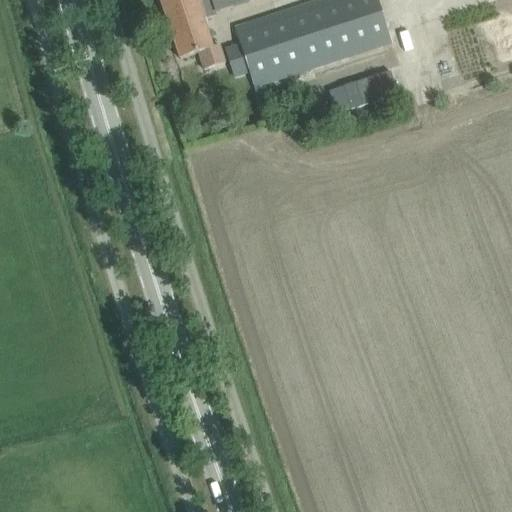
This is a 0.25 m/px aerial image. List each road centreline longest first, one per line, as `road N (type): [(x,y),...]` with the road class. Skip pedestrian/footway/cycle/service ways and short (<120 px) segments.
road 1 (unclassified): [(194,511),(142,366),(34,0)]
road 2 (unclassified): [(270,511),(110,0)]
road 3 (primary): [(231,511),(129,205),(72,0)]
